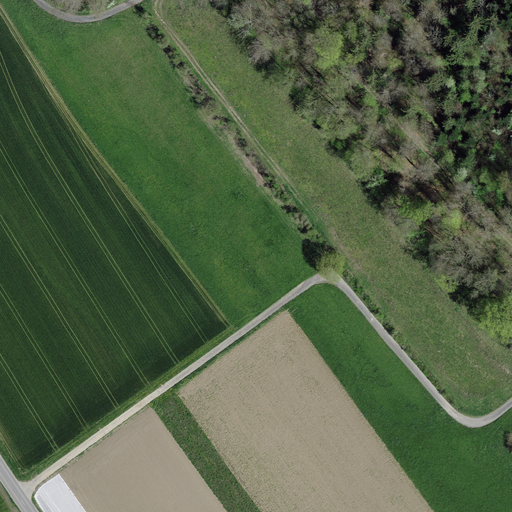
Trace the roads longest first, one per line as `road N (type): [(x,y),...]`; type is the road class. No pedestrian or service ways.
road 1 (track): [(15,491),(316,276),(329,279),(463,420),(489,419),(511,405)]
road 2 (track): [(373,0),(368,28),(383,102),(511,243)]
road 3 (track): [(383,102),(299,0)]
